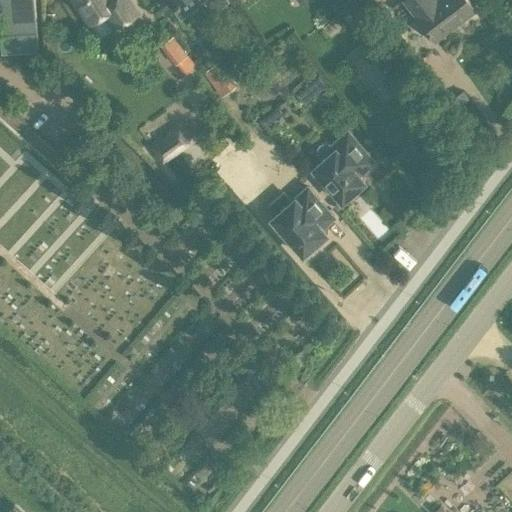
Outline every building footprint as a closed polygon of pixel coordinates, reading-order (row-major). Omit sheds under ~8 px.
[(0,0),(0,7),(3,50),(38,48),(35,0),(0,0)] [(76,0),(91,22),(107,11),(117,26),(138,11),(130,0),(76,0)] [(230,0),(229,0),(167,0),(173,7),(177,4),(178,6),(182,3),(180,1),(181,0),(204,0),(204,1),(214,13),(230,0)] [(408,0),(418,12),(416,14),(435,39),(436,39),(435,37),(462,16),(464,17),(476,8),(470,0),(408,0)] [(189,54),(173,35),(162,44),(177,63),(178,62),(189,54)] [(259,38),(252,43),(256,48),(263,43),(259,38)] [(189,54),(178,62),(187,74),(192,70),(198,65),(189,54)] [(237,84),(218,60),(204,70),(222,95),(237,84)] [(320,72),(308,83),(316,93),(328,82),(320,72)] [(282,110),(278,104),(262,117),(266,123),(282,110)] [(164,162),(192,141),(177,121),(165,130),(167,132),(163,135),(161,134),(150,143),(164,162)] [(323,158),(314,166),(330,184),(327,186),(337,196),(339,195),(343,199),(346,196),(348,198),(359,189),(357,187),(365,180),(359,173),(374,159),(348,129),(332,144),(329,142),(326,141),(323,142),(320,143),(318,146),(318,149),(318,152),(320,154),(323,158)] [(284,191),(269,204),(277,213),(272,217),(304,253),(328,232),(322,226),(334,215),(308,185),(292,199),(284,191)] [(27,511),(14,499),(2,511),(27,511)] [(430,511),(450,511),(440,502),(430,511)]
